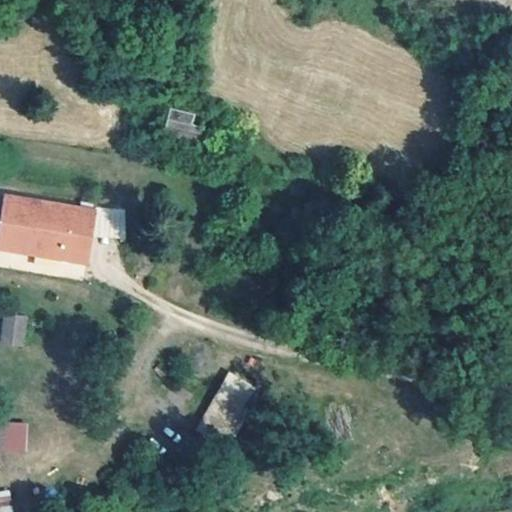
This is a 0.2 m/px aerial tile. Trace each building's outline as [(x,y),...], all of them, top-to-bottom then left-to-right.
[(147,123),(122,119),(117,146),(155,154),(158,136),(146,133),(147,123)] [(54,239),(0,229),(0,258),(50,267),(54,239)] [(0,337),(0,344),(23,347),(27,317),(3,314),(0,337)] [(225,371),(200,430),(233,443),(258,385),(225,371)] [(0,452),(28,450),(25,421),(0,422),(0,452)] [(0,491),(0,511),(11,511),(9,490),(0,491)]
